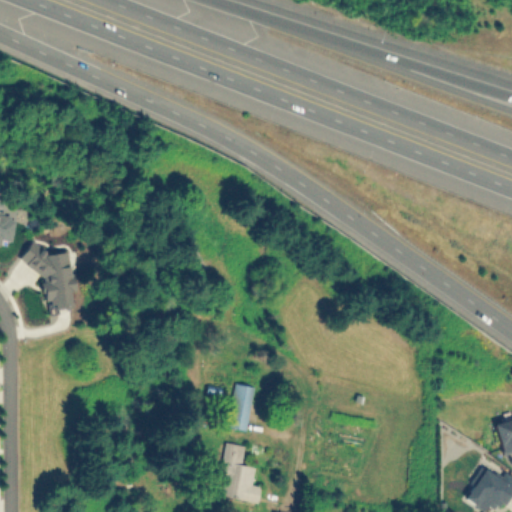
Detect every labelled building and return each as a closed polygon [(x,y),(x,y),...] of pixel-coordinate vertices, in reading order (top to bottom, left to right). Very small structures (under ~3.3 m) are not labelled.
[(0,238),(9,239),(13,215),(0,213),(0,238)] [(224,424),(242,428),(251,385),(232,381),(224,424)] [(511,415),(490,421),(499,453),(511,449),(511,415)] [(238,463),(242,444),(220,440),(210,493),(253,501),(256,484),(248,483),(251,465),(238,463)] [(460,497),(483,511),(490,501),(499,507),(511,486),(511,475),(500,468),(496,476),(480,466),(460,497)]
